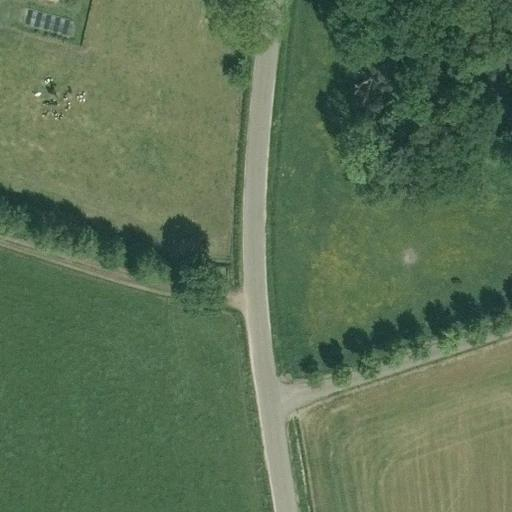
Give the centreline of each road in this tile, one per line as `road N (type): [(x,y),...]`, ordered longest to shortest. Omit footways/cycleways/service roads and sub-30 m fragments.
road 1 (unclassified): [(282,511),(252,218),(277,0)]
road 2 (track): [(0,241),(146,285),(258,303)]
